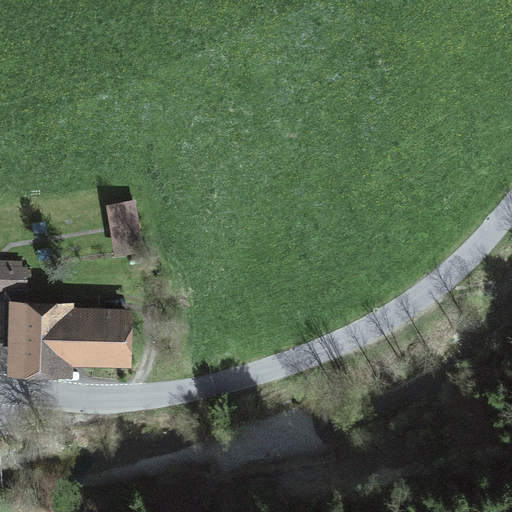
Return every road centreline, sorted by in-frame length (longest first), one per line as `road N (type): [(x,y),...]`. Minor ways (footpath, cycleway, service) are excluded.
road 1 (unclassified): [(0,389),(134,397),(283,364),(351,338),(420,298),(511,207)]
road 2 (track): [(134,397),(152,347),(144,312),(126,302),(77,300)]
